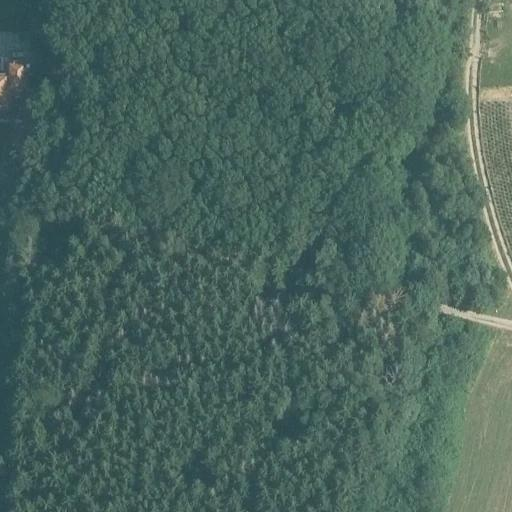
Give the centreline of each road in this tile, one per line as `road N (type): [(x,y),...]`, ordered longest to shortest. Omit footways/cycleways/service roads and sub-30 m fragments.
road 1 (track): [(511,327),(0,178)]
road 2 (track): [(511,270),(470,151),(475,0)]
